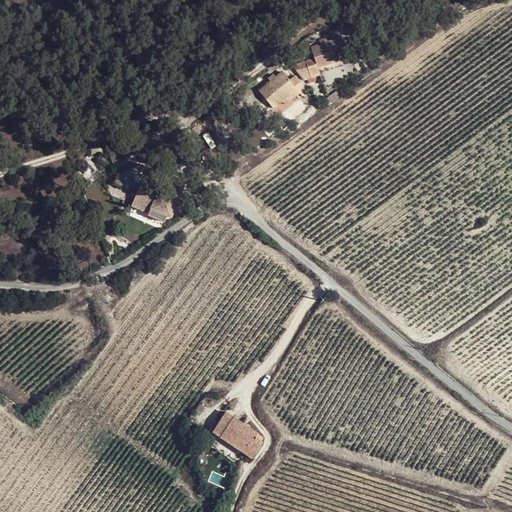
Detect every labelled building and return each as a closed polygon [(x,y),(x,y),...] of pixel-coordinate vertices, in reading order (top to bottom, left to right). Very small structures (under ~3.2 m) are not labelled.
[(345,13),(338,23),(342,26),(349,16),(345,13)] [(311,78),(318,75),(321,74),(318,68),(347,58),(340,38),(312,48),(315,58),(306,61),(311,78)] [(303,80),(311,78),(306,61),(294,65),(303,80)] [(296,89),(300,93),(302,96),(308,91),(296,75),(289,80),(282,72),(259,91),(273,107),(282,100),(296,89)] [(285,104),(300,93),(296,89),(282,100),(285,104)] [(135,140),(107,151),(112,162),(139,150),(135,140)] [(173,182),(168,193),(179,198),(184,186),(173,182)] [(140,186),(132,206),(149,214),(151,209),(167,216),(172,218),(179,198),(168,193),(159,190),(157,195),(153,193),(153,192),(140,186)] [(151,209),(149,214),(149,215),(152,218),(153,219),(154,220),(158,221),(162,222),(164,222),(167,216),(151,209)] [(264,437),(226,412),(213,432),(253,459),(263,443),(262,441),(264,437)]
